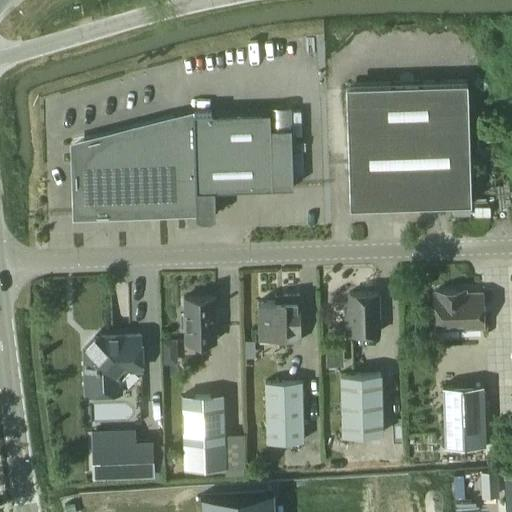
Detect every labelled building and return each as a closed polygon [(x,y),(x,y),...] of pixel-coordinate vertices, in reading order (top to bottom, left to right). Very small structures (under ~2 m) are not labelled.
[(346,84),(350,205),(471,201),(468,80),(346,84)] [(194,112),(74,144),(76,214),(197,210),(197,216),(215,215),(214,189),(294,187),(292,126),(272,127),(271,111),(212,113),(212,111),(194,112)] [(456,290),(437,290),(437,294),(436,294),(438,328),(484,326),(483,293),(456,294),(456,290)] [(350,293),(351,319),(347,319),(348,334),(380,333),(379,292),(350,293)] [(275,300),(258,300),(259,335),(260,335),(285,335),(285,341),(301,340),(299,293),(284,293),(284,300),(275,300)] [(186,328),(186,342),(217,341),(216,297),(185,298),(186,314),(182,314),(182,328),(186,328)] [(142,363),(141,334),(101,336),(101,341),(90,353),(85,353),(86,393),(115,392),(115,376),(126,364),(142,363)] [(180,362),(179,337),(164,338),(164,362),(180,362)] [(346,363),(345,346),(329,347),(329,364),(346,363)] [(342,374),(344,434),(384,433),(382,373),(342,374)] [(268,442),(304,441),(303,381),(267,382),(268,442)] [(486,445),(484,384),(443,386),(445,446),(486,445)] [(222,394),(182,395),(184,443),(184,467),(224,466),(224,442),(222,394)] [(106,430),(92,431),(93,475),(153,473),(152,441),(106,443),(106,430)] [(275,511),(274,490),(200,495),(200,511),(275,511)]
